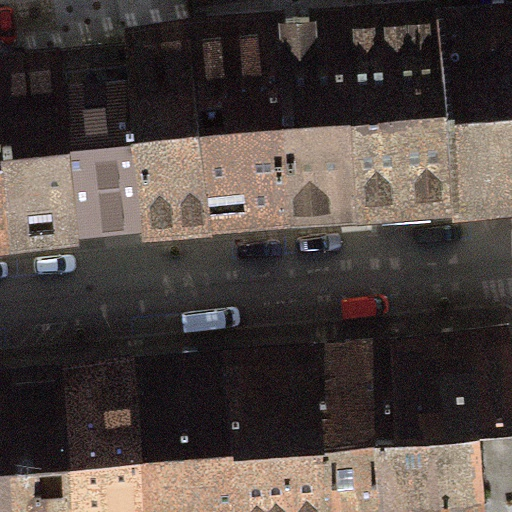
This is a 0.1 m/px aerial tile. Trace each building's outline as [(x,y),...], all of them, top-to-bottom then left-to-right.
[(154,37),(0,50),(0,253),(110,244),(110,234),(176,229),(178,241),(489,211),(473,0),(411,0),(154,23),(154,37)] [(511,0),(473,0),(489,211),(511,209),(511,0)] [(511,328),(403,335),(408,403),(392,404),(400,511),(439,511),(491,509),(483,399),(511,396),(511,328)] [(331,340),(338,511),(400,511),(392,404),(408,403),(403,335),(331,340)] [(234,345),(242,511),(338,511),(331,340),(234,345)] [(143,351),(151,511),(242,511),(234,345),(143,351)] [(69,355),(75,511),(151,511),(143,351),(69,355)] [(0,511),(75,511),(69,355),(0,359),(0,511)]
